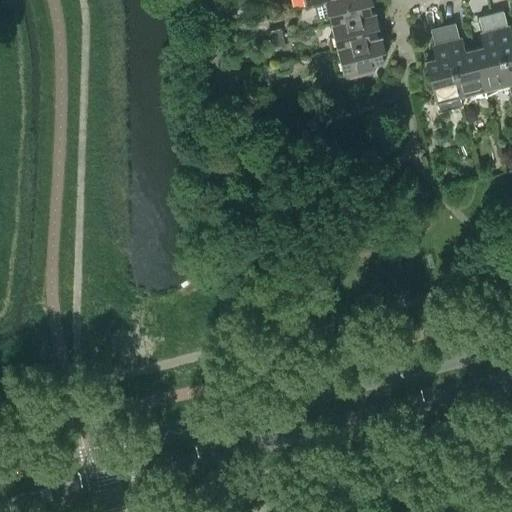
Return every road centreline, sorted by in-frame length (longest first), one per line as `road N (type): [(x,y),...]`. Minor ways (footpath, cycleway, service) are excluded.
road 1 (tertiary): [(511,346),(0,474)]
road 2 (tertiary): [(0,507),(511,380)]
